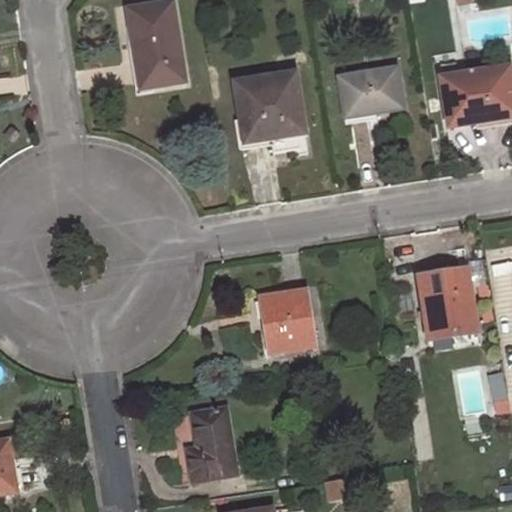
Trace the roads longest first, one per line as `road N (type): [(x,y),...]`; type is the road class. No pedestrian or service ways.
road 1 (residential): [(511,203),(170,250)]
road 2 (residential): [(38,0),(66,177)]
road 3 (residential): [(93,348),(119,511)]
road 4 (residential): [(170,250),(158,217),(134,191),(101,177),(66,177)]
road 5 (residential): [(93,348),(136,332),(164,295),(170,250)]
road 6 (residential): [(0,277),(26,327),(57,345),(93,348)]
